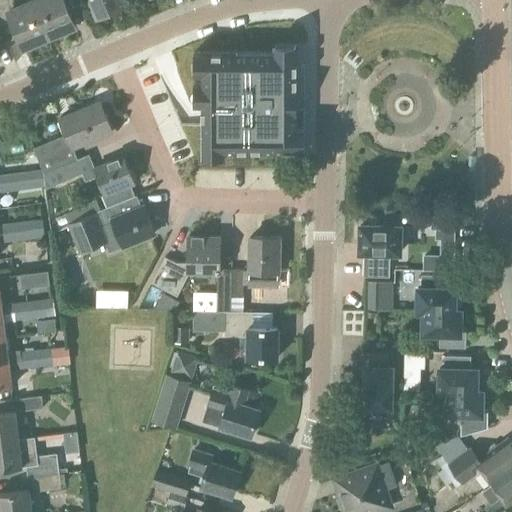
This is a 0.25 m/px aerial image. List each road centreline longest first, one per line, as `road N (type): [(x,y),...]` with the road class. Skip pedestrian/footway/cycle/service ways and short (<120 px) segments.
road 1 (residential): [(290,511),(320,413),(323,199)]
road 2 (residential): [(323,199),(171,194),(113,56)]
road 3 (secondary): [(499,199),(494,0)]
road 4 (residential): [(323,199),(326,0)]
road 5 (residential): [(113,56),(199,16),(274,0)]
road 6 (residential): [(0,101),(113,56)]
